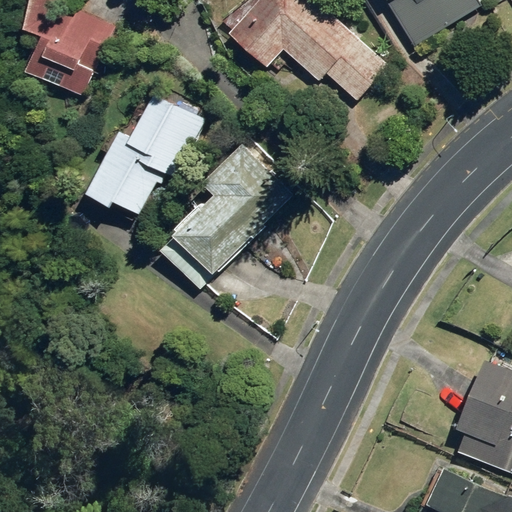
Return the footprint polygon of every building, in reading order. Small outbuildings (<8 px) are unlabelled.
[(35,0),(31,23),(53,27),(34,66),(93,93),(125,24),(72,0),(35,0)] [(355,103),(396,62),(331,0),(257,0),(238,20),(280,62),(296,46),(355,103)] [(399,0),(425,44),(488,8),(483,0),(399,0)] [(131,125),(103,185),(153,209),(171,172),(187,179),(218,115),(163,89),(143,131),(131,125)] [(191,231),(228,269),(307,191),(257,140),(219,177),(232,190),(191,231)] [(511,359),(499,353),(467,417),(478,422),(466,445),(511,468),(511,359)] [(511,511),(511,491),(455,462),(437,498),(454,507),(451,511),(511,511)]
